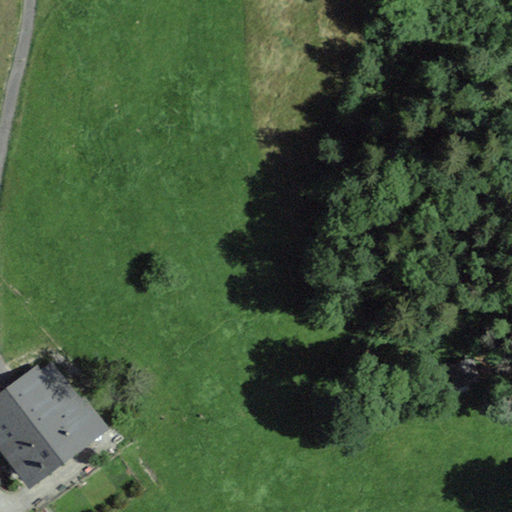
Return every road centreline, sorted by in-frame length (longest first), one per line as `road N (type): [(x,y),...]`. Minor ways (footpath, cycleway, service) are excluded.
road 1 (track): [(0,204),(32,0)]
road 2 (unknown): [(0,506),(110,440)]
